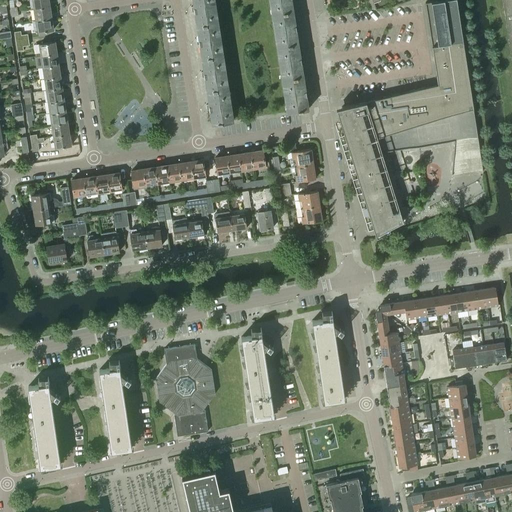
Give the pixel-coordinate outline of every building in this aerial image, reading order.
[(48,0),(32,0),(34,9),(50,6),(48,0)] [(207,110),(209,110),(211,123),(233,120),(214,0),(192,0),(193,6),(191,7),(192,12),(194,12),(198,39),(196,39),(197,45),(199,44),(203,71),(201,72),(202,77),(204,77),(208,104),(206,104),(207,110)] [(269,0),(287,112),(308,109),(306,95),(309,94),(308,89),(305,89),(301,62),(304,62),(303,56),(300,57),(296,30),(299,29),(298,24),(295,24),(291,0),(269,0)] [(437,84),(336,108),(375,234),(403,220),(382,152),(454,141),(452,159),(480,155),(456,0),(441,0),(425,3),(437,84)] [(50,6),(34,9),(36,20),(51,18),(50,6)] [(51,18),(36,20),(37,32),(53,29),(51,18)] [(14,32),(16,41),(27,40),(26,34),(21,35),(20,31),(14,32)] [(27,40),(16,41),(17,51),(23,50),(23,46),(27,45),(27,40)] [(39,44),(41,55),(57,53),(55,41),(39,44)] [(41,55),(43,67),(59,64),(57,53),(41,55)] [(43,67),(45,78),(60,76),(59,64),(43,67)] [(45,78),(46,90),(62,87),(60,76),(45,78)] [(46,90),(48,101),(64,99),(62,87),(46,90)] [(30,92),(24,93),(25,105),(32,104),(30,92)] [(48,101),(50,113),(66,110),(64,99),(48,101)] [(50,113),(52,124),(67,122),(66,110),(50,113)] [(52,124),(53,136),(69,133),(67,122),(52,124)] [(69,133),(53,136),(55,147),(71,145),(69,133)] [(20,137),(23,153),(29,152),(26,136),(20,137)] [(37,138),(31,139),(32,151),(39,150),(38,143),(44,142),(43,137),(37,138)] [(291,167),(296,166),(313,163),(311,149),(291,152),(292,158),(289,158),(291,167)] [(263,150),(250,152),(253,168),(253,170),(259,169),(258,167),(265,166),(263,150)] [(250,152),(238,154),(241,170),(241,172),(246,171),(246,169),(253,168),(250,152)] [(238,154),(227,156),(229,171),(229,173),(234,173),(234,171),(241,170),(238,154)] [(229,171),(227,156),(214,157),(217,175),(222,174),(222,172),(229,171)] [(272,157),(273,169),(280,169),(278,156),(272,157)] [(203,159),(190,161),(193,177),(193,179),(198,178),(198,180),(206,179),(203,159)] [(190,161),(179,163),(181,179),(181,181),(186,180),(186,178),(193,177),(190,161)] [(179,163),(167,165),(169,183),(174,182),(174,180),(181,179),(179,163)] [(313,163),(296,166),(298,174),(295,174),(296,181),(315,178),(313,163)] [(167,165),(155,167),(157,183),(158,184),(162,184),(162,182),(169,181),(169,183),(167,165)] [(155,167),(143,168),(145,184),(146,186),(151,185),(150,184),(157,183),(155,167)] [(145,184),(143,168),(131,170),(134,188),(139,187),(138,185),(145,184)] [(119,172),(107,174),(110,192),(122,190),(119,172)] [(107,174),(95,176),(98,194),(102,193),(102,191),(109,190),(109,192),(110,192),(107,174)] [(95,176),(83,178),(86,194),(86,195),(98,194),(95,176)] [(86,194),(83,178),(71,180),(74,197),(79,197),(78,195),(86,194)] [(31,195),(33,210),(53,207),(63,205),(71,204),(68,186),(61,187),(63,201),(59,201),(57,199),(54,198),(51,198),(50,192),(31,195)] [(264,188),(266,200),(274,199),(273,187),(264,188)] [(302,200),(303,208),(319,205),(317,190),(298,193),(299,200),(302,200)] [(242,192),(244,208),(250,207),(248,191),(242,192)] [(207,213),(205,197),(199,198),(202,214),(207,213)] [(211,197),(205,197),(207,213),(213,212),(211,197)] [(168,203),(162,204),(165,220),(171,219),(168,203)] [(165,220),(162,204),(156,205),(158,221),(165,220)] [(319,205),(303,208),(304,215),(301,216),(302,223),(321,220),(319,205)] [(53,207),(33,210),(35,225),(54,222),(53,215),(54,215),(53,207)] [(126,210),(120,211),(122,226),(129,225),(126,210)] [(257,212),(260,229),(273,227),(270,210),(257,212)] [(280,211),(282,224),(288,223),(286,210),(280,211)] [(122,226),(120,211),(113,212),(115,227),(122,226)] [(232,230),(230,215),(229,212),(214,214),(217,232),(232,230)] [(244,213),(230,215),(232,230),(247,228),(244,213)] [(77,217),(78,222),(79,229),(79,233),(86,232),(84,216),(77,217)] [(189,237),(187,222),(186,217),(171,220),(174,239),(189,237)] [(202,219),(187,222),(189,237),(204,235),(202,219)] [(62,225),(63,231),(79,229),(78,222),(62,225)] [(152,230),(144,231),(147,247),(162,245),(159,229),(159,226),(151,227),(152,230)] [(79,229),(63,231),(64,238),(80,236),(79,233),(79,229)] [(147,247),(144,231),(137,232),(137,229),(130,230),(130,233),(132,249),(147,247)] [(101,232),(102,238),(104,254),(119,251),(117,235),(116,235),(116,233),(115,230),(101,232)] [(104,254),(102,238),(95,239),(94,236),(87,237),(87,240),(89,256),(104,254)] [(46,246),(49,262),(67,259),(64,243),(46,246)] [(495,287),(485,288),(487,307),(498,305),(495,287)] [(485,288),(474,290),(477,308),(487,307),(485,288)] [(474,290),(464,292),(467,310),(477,308),(474,290)] [(464,292),(454,293),(457,311),(458,317),(468,316),(467,310),(464,292)] [(454,293),(444,295),(447,313),(457,311),(454,293)] [(444,295),(434,296),(437,314),(447,313),(444,295)] [(434,296),(424,298),(427,316),(437,314),(434,296)] [(424,298),(414,299),(417,317),(427,316),(424,298)] [(414,299),(404,301),(405,311),(406,319),(417,317),(414,299)] [(404,301),(379,305),(380,310),(388,316),(390,313),(405,311),(404,301)] [(380,310),(375,310),(379,335),(389,333),(386,318),(388,316),(380,310)] [(313,328),(310,328),(312,335),(314,335),(315,340),(312,341),(314,348),(316,347),(318,361),(315,361),(317,368),(319,368),(320,374),(317,374),(319,381),(321,380),(323,394),(320,394),(322,401),(324,401),(337,400),(343,399),(344,398),(344,397),(340,367),(334,331),(336,331),(339,333),(341,334),(344,330),(340,327),(339,327),(333,323),(332,318),(333,318),(332,311),(331,311),(331,312),(322,313),(321,313),(322,319),(312,320),(313,328)] [(428,326),(429,330),(429,334),(436,333),(436,329),(434,329),(433,325),(428,326)] [(242,344),(239,345),(241,351),(243,351),(244,357),(241,357),(243,364),(245,364),(247,377),(244,378),(246,384),(248,384),(249,390),(246,390),(248,397),(250,397),(252,410),(249,411),(252,417),(253,417),(253,418),(266,416),(274,415),(273,413),(269,384),(263,348),(265,348),(270,351),(271,350),(273,346),(269,343),(268,344),(262,340),(261,334),(262,334),(261,332),(261,327),(260,327),(260,328),(251,329),(250,329),(251,335),(241,337),(242,344)] [(389,333),(379,335),(380,345),(398,342),(397,332),(389,333)] [(398,342),(380,345),(382,355),(400,352),(398,342)] [(503,342),(493,344),(495,361),(506,359),(503,342)] [(203,409),(215,393),(211,370),(210,369),(210,368),(197,358),(195,344),(164,348),(166,363),(155,377),(156,377),(155,378),(159,401),(175,413),(173,415),(174,415),(177,436),(183,435),(207,431),(208,431),(205,410),(203,409)] [(493,344),(483,345),(485,362),(495,361),(493,344)] [(483,345),(473,347),(475,364),(485,362),(483,345)] [(473,347),(463,348),(465,365),(475,364),(473,347)] [(465,365),(463,348),(452,350),(453,358),(449,358),(450,365),(454,365),(454,367),(465,365)] [(400,352),(382,355),(383,365),(401,362),(400,352)] [(109,362),(109,368),(99,370),(111,451),(124,449),(132,448),(121,381),(123,380),(128,383),(131,379),(127,376),(126,377),(120,373),(119,367),(120,367),(119,360),(118,360),(118,361),(109,362)] [(401,362),(383,365),(385,375),(403,372),(401,362)] [(403,372),(385,375),(386,383),(386,385),(404,383),(404,380),(403,372)] [(48,384),(49,384),(48,377),(47,377),(38,378),(39,384),(28,386),(40,467),(51,465),(61,464),(50,397),(53,397),(57,400),(60,396),(56,392),(55,393),(49,389),(48,384)] [(447,386),(448,397),(466,394),(465,384),(462,384),(462,380),(455,381),(455,385),(447,386)] [(404,383),(386,385),(388,395),(406,393),(404,383)] [(406,393),(388,395),(389,406),(408,403),(406,393)] [(448,397),(450,407),(468,404),(466,394),(448,397)] [(408,403),(389,406),(391,416),(409,413),(408,403)] [(450,407),(451,417),(469,414),(468,404),(450,407)] [(409,413),(391,416),(393,426),(411,423),(409,413)] [(451,417),(453,427),(471,424),(469,414),(451,417)] [(411,423),(393,426),(394,436),(412,433),(411,423)] [(453,427),(454,437),(472,435),(471,424),(453,427)] [(412,433),(394,436),(396,446),(414,443),(412,433)] [(454,437),(456,447),(474,445),(472,435),(454,437)] [(414,443),(396,446),(397,456),(415,453),(414,443)] [(474,445),(456,447),(457,458),(476,455),(474,445)] [(415,453),(397,456),(399,467),(401,467),(402,470),(409,469),(408,466),(417,464),(415,453)] [(312,474),(313,481),(336,475),(335,468),(312,474)] [(333,511),(334,511),(363,511),(363,510),(361,510),(360,507),(362,506),(362,505),(363,505),(360,491),(361,491),(359,484),(366,483),(363,468),(339,473),(341,480),(326,484),(329,498),(330,498),(333,511)] [(98,511),(97,507),(76,511),(272,511),(271,506),(244,511),(229,511),(233,510),(228,488),(219,490),(214,469),(181,476),(182,477),(190,511),(98,511)] [(511,478),(511,473),(501,475),(505,493),(511,491),(511,478)] [(487,478),(481,479),(485,497),(485,501),(486,503),(496,501),(495,495),(491,477),(490,475),(486,476),(487,478)] [(501,475),(491,477),(495,495),(505,493),(501,475)] [(481,479),(471,481),(475,499),(475,503),(485,501),(485,497),(481,479)] [(471,481),(461,483),(464,501),(475,499),(471,481)] [(461,483),(451,485),(454,503),(464,501),(461,483)] [(451,485),(441,487),(444,505),(454,503),(451,485)] [(441,487),(431,489),(434,507),(444,505),(441,487)] [(431,489),(421,491),(424,509),(434,507),(431,489)] [(410,496),(407,497),(408,504),(412,503),(414,511),(424,509),(421,491),(410,493),(410,496)]
